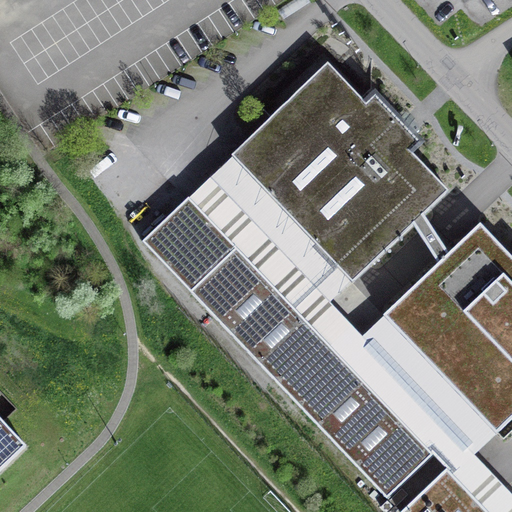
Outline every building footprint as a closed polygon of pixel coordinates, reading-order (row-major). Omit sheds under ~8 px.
[(366,105),(328,65),(232,156),(352,283),(449,192),(409,150),(414,146),(405,137),(409,133),(405,129),(401,124),(397,129),(371,101),(366,105)] [(433,454),(189,198),(142,242),(387,498),(433,454)] [(511,257),(480,225),(384,316),(496,434),(511,418),(511,257)] [(0,419),(0,470),(26,447),(0,419)] [(487,511),(447,469),(401,511),(487,511)]
